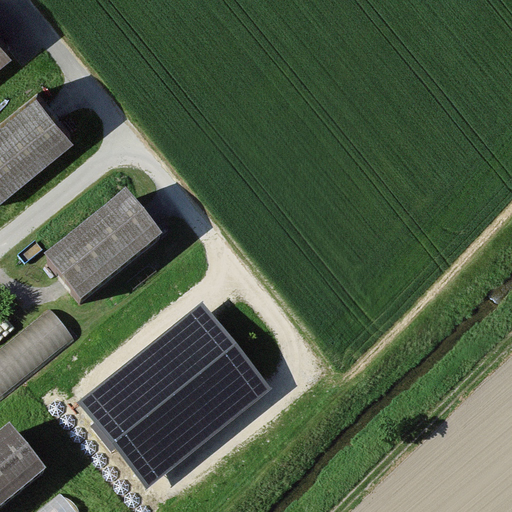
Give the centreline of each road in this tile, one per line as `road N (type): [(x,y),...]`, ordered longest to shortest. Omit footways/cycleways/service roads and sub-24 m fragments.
road 1 (track): [(170,511),(511,187)]
road 2 (track): [(354,511),(442,427)]
